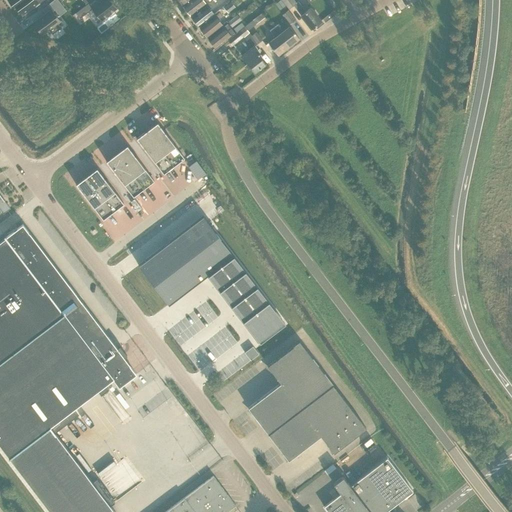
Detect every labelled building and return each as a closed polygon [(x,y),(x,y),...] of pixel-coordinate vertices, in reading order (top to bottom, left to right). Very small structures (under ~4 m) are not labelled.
[(22,0),(15,6),(22,15),(34,6),(38,10),(47,3),(45,0),(22,0)] [(53,0),(48,4),(53,10),(54,9),(60,16),(66,11),(57,0),(53,0)] [(102,0),(92,0),(76,13),(79,18),(92,8),(101,20),(117,8),(110,0),(102,0),(103,0),(102,0)] [(211,1),(212,0),(191,0),(183,7),(190,15),(205,3),(206,3),(211,1)] [(206,3),(205,3),(207,5),(192,17),(199,26),(214,14),(211,10),(223,0),(212,0),(211,1),(206,3)] [(311,28),(321,21),(310,7),(305,11),(298,1),(296,2),(293,0),(282,0),(289,9),(293,5),(296,8),(296,9),(301,15),(300,15),(311,28)] [(231,2),(224,7),(228,12),(235,7),(231,2)] [(51,9),(33,23),(42,35),(50,29),(53,34),(61,28),(57,23),(60,21),(51,9)] [(283,15),(290,24),(295,19),(288,10),(283,15)] [(265,17),(262,13),(253,20),(256,24),(265,17)] [(231,27),(241,19),(237,15),(228,22),(231,27)] [(222,25),(219,20),(215,16),(200,28),(207,37),(222,25)] [(228,23),(226,25),(224,27),(209,39),(215,48),(231,35),(235,32),(228,23)] [(277,24),(273,27),(288,46),(299,38),(289,26),(283,31),(277,24)] [(232,46),(249,32),(244,26),(228,40),(232,46)] [(288,46),(273,27),(270,30),(274,35),(273,36),(274,38),(268,42),(278,54),(288,46)] [(258,43),(262,40),(256,32),(251,36),(258,43)] [(258,53),(259,53),(254,46),(241,55),(247,62),(254,72),(265,64),(258,55),(259,54),(258,53)] [(157,122),(136,138),(163,174),(184,158),(157,122)] [(127,145),(106,161),(133,197),(154,181),(127,145)] [(76,184),(103,220),(124,204),(97,168),(76,184)] [(0,196),(0,211),(2,214),(9,208),(0,196)] [(202,216),(138,265),(168,304),(207,274),(244,323),(247,321),(257,335),(280,317),(202,216)] [(77,297),(21,224),(5,237),(4,236),(3,236),(4,238),(0,240),(0,445),(50,511),(113,511),(49,426),(112,378),(119,387),(135,374),(80,302),(80,297),(77,297)] [(267,366),(280,383),(247,408),(267,434),(332,385),(299,341),(267,366)] [(253,346),(245,352),(250,360),(258,354),(253,346)] [(332,385),(267,434),(287,460),(320,436),(333,453),(365,429),(332,385)] [(323,507),(326,511),(385,511),(412,491),(386,458),(349,486),(342,476),(332,484),(340,493),(323,507)] [(333,464),(324,470),(327,474),(336,468),(333,464)] [(225,511),(234,505),(212,475),(163,511),(225,511)]
